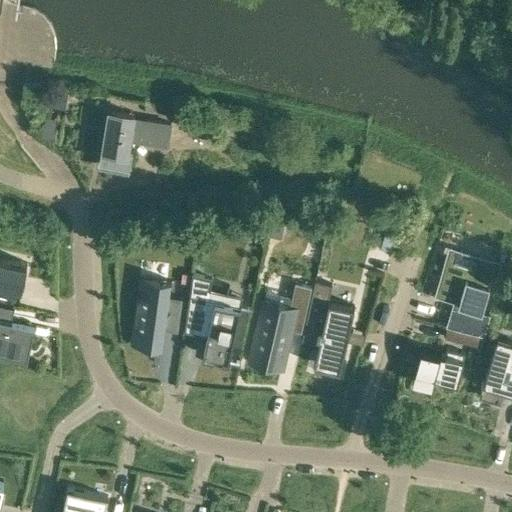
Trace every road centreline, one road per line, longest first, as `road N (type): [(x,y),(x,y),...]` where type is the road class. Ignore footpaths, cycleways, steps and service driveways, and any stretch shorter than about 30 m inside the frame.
road 1 (residential): [(511,486),(204,443),(146,420),(113,392)]
road 2 (residential): [(113,392),(93,358),(75,212),(65,194)]
road 3 (residential): [(40,511),(62,429),(113,392)]
